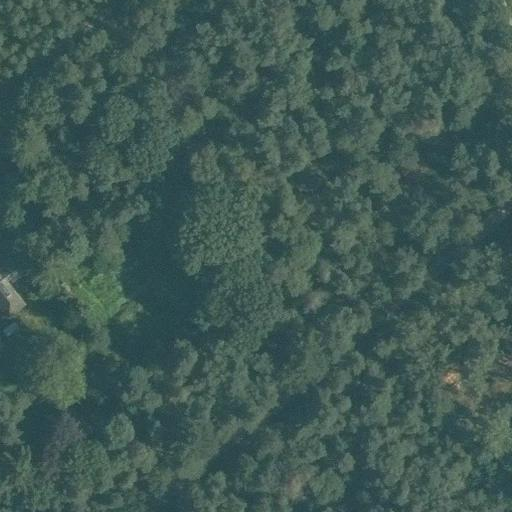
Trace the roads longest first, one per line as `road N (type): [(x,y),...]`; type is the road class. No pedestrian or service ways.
road 1 (track): [(511,208),(153,511)]
road 2 (track): [(0,97),(116,0)]
